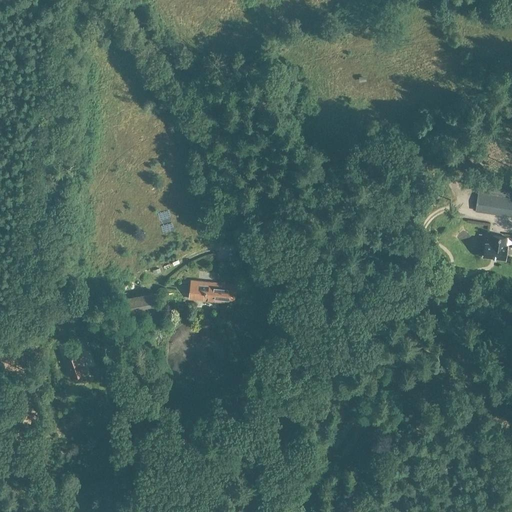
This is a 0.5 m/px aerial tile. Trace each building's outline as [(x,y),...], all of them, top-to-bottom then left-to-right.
[(511,195),(478,191),(475,211),(511,216),(511,195)] [(458,239),(466,232),(458,224),(450,230),(458,239)] [(505,256),(507,256),(508,248),(506,248),(507,244),(505,244),(506,237),(494,235),(493,242),(486,241),(483,256),(505,259),(505,256)] [(234,285),(191,281),(189,299),(233,302),(234,285)] [(161,316),(155,291),(124,297),(128,321),(161,316)] [(86,350),(93,348),(90,340),(88,334),(82,336),(84,342),(86,350)] [(78,356),(65,360),(71,375),(83,370),(78,356)]
